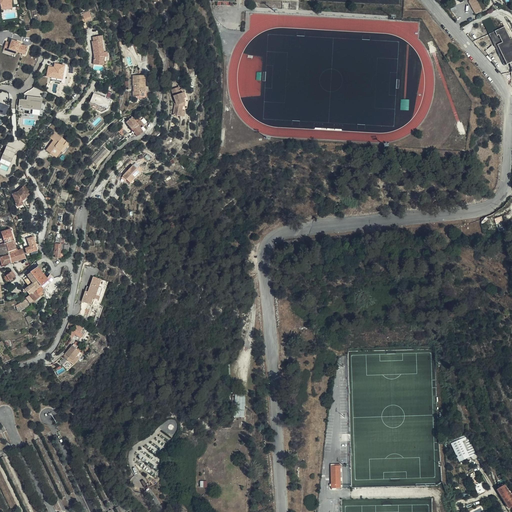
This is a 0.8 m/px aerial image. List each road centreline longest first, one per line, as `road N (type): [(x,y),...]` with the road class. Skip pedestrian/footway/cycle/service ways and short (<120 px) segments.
road 1 (unclassified): [(279,511),(263,265),(270,245),(281,232),(485,209),(506,184),(503,85),(429,0)]
road 2 (residential): [(0,375),(56,343),(81,259),(82,211)]
